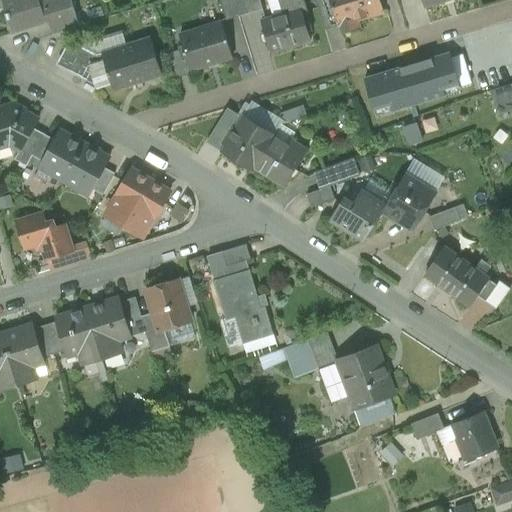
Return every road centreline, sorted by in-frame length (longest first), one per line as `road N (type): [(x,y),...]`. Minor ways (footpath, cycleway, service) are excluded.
road 1 (residential): [(511,7),(126,128)]
road 2 (residential): [(511,372),(272,219)]
road 3 (residential): [(272,219),(16,298)]
road 4 (residential): [(272,219),(126,128)]
road 5 (residential): [(126,128),(0,57)]
